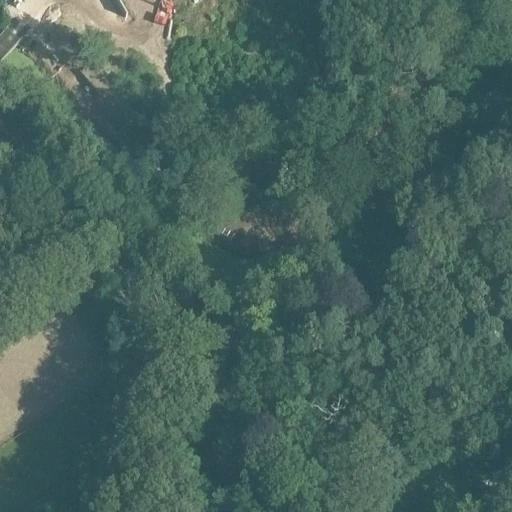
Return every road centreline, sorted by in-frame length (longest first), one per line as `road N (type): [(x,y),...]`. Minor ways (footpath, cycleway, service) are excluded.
road 1 (track): [(511,219),(289,429),(256,433),(160,417)]
road 2 (unclassified): [(137,511),(162,402),(146,320),(130,280),(94,238),(0,161)]
